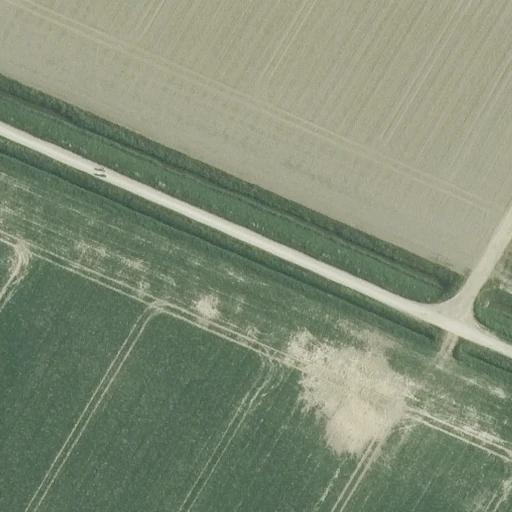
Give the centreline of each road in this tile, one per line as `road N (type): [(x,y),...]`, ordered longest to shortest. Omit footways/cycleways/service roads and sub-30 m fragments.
road 1 (unclassified): [(511,355),(0,133)]
road 2 (track): [(450,329),(511,222)]
